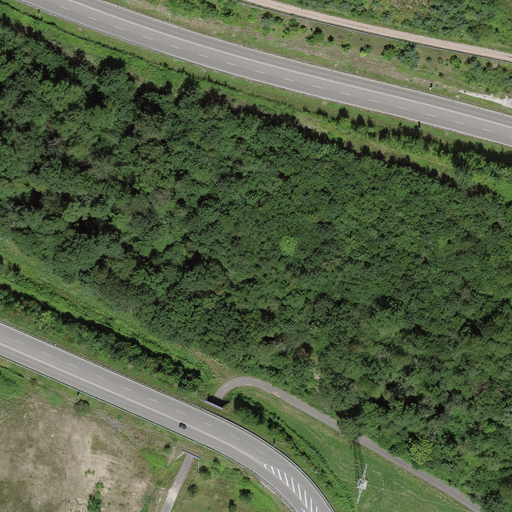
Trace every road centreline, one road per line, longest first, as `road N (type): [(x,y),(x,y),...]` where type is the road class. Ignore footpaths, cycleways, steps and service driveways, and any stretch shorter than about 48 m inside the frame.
road 1 (trunk): [(64,0),(186,44),(511,132)]
road 2 (trunk): [(312,511),(276,469),(0,343)]
road 3 (track): [(485,511),(268,385),(243,380)]
road 4 (track): [(511,56),(268,0)]
road 5 (track): [(166,511),(218,394),(243,380)]
